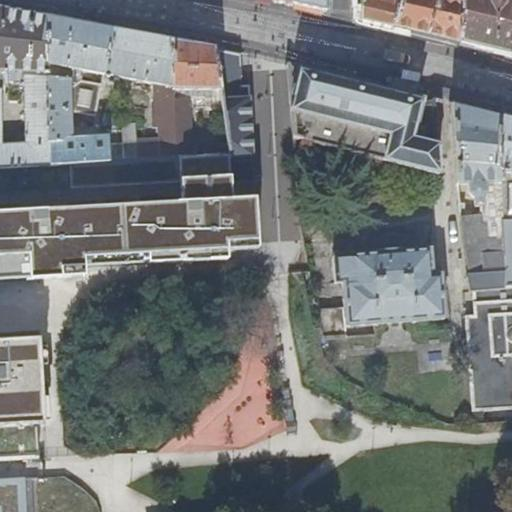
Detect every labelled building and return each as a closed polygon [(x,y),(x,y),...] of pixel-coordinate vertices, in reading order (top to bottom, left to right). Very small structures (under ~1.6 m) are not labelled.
[(293,0),(293,3),(318,8),(327,11),(326,0),(293,0)] [(360,0),(361,19),(423,33),(460,42),(460,0),(360,0)] [(511,0),(460,0),(460,42),(478,46),(511,53),(511,0)] [(48,143),(47,78),(47,65),(46,17),(24,12),(0,7),(0,168),(39,166),(48,165),(48,143)] [(112,29),(46,17),(47,65),(75,70),(103,75),(112,29)] [(140,35),(112,29),(103,75),(156,84),(161,85),(160,98),(155,97),(153,112),(154,128),(159,128),(159,138),(137,141),(135,125),(123,125),(125,152),(115,152),(117,162),(178,158),(177,146),(174,104),(174,96),(173,90),(169,40),(140,35)] [(197,46),(169,40),(173,90),(183,90),(183,95),(191,95),(191,90),(205,90),(206,110),(223,109),(214,49),(197,46)] [(231,52),(214,49),(223,109),(231,157),(253,156),(248,95),(240,95),(239,54),(231,52)] [(294,68),(288,63),(293,137),(438,176),(433,100),(427,102),(421,102),(421,100),(408,97),(300,69),(299,70),(294,68)] [(75,70),(47,65),(47,78),(69,79),(70,112),(95,117),(101,85),(81,82),(82,77),(75,76),(75,70)] [(58,142),(59,165),(117,162),(115,152),(108,153),(107,138),(70,139),(70,112),(69,79),(47,78),(48,143),(58,142)] [(174,104),(177,146),(193,145),(189,110),(184,103),(174,104)] [(490,114),(452,105),(460,223),(466,273),(504,268),(501,218),(496,136),(499,116),(490,114)] [(511,119),(499,116),(496,136),(501,218),(511,217),(511,119)] [(0,168),(0,280),(50,281),(98,278),(98,266),(241,260),(239,250),(272,248),(269,197),(236,199),(231,157),(178,158),(117,162),(59,165),(48,165),(39,166),(0,168)] [(511,217),(501,218),(504,268),(504,284),(511,283),(511,217)] [(315,310),(318,327),(321,340),(347,338),(346,326),(375,324),(414,321),(444,319),(440,274),(431,274),(430,249),(331,256),(333,285),(341,284),(342,308),(315,310)] [(504,268),(466,273),(470,290),(473,290),(475,317),(466,317),(467,333),(471,413),(511,408),(511,283),(504,284),(504,268)] [(414,321),(375,324),(376,342),(415,339),(414,321)] [(55,430),(52,341),(0,342),(0,457),(42,455),(40,430),(55,430)] [(0,511),(26,511),(24,477),(0,478),(0,511)]
